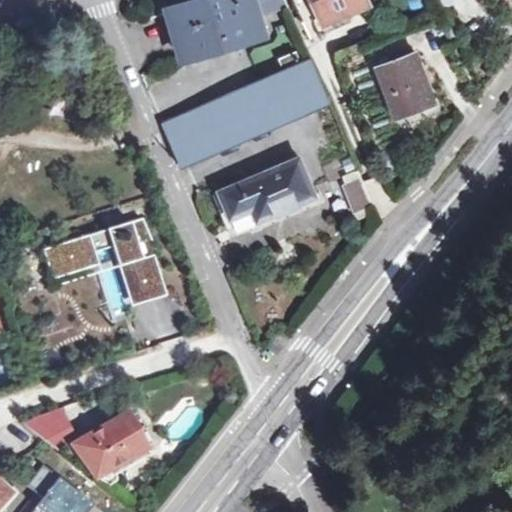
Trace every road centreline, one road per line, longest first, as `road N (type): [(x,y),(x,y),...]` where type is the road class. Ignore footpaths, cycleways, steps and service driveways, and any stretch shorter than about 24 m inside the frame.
road 1 (unclassified): [(96,0),(243,332)]
road 2 (primary): [(288,426),(444,225),(472,175)]
road 3 (primary): [(472,175),(428,207),(276,396)]
road 4 (residential): [(0,409),(243,332)]
road 5 (primary): [(276,396),(185,511)]
